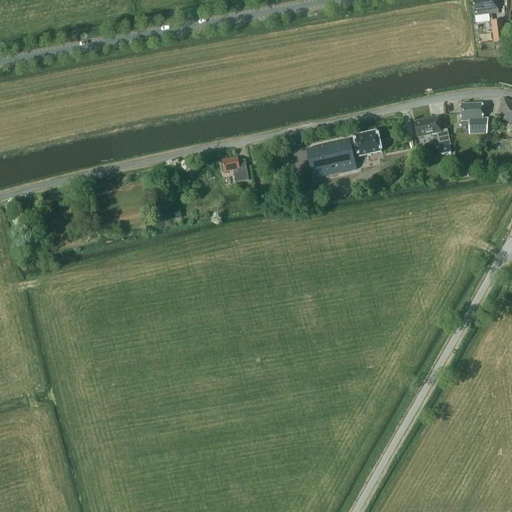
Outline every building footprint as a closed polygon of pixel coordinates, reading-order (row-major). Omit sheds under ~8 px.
[(498,13),(496,0),(472,0),(475,17),(498,13)] [(492,22),(492,46),(502,46),(502,22),(492,22)] [(511,101),(503,98),(498,113),(501,114),(498,123),(511,127),(511,101)] [(483,119),(482,104),(460,105),(461,121),(469,121),(469,134),(487,134),(488,119),(483,119)] [(414,122),(418,138),(437,134),(440,148),(450,145),(447,130),(441,131),(438,117),(414,122)] [(358,157),(381,152),(377,132),(354,137),(355,143),(351,144),(350,140),(306,150),(306,151),(312,178),(317,177),(318,178),(324,177),(325,177),(340,173),(357,169),(354,158),(354,156),(358,155),(358,157)] [(424,148),(418,150),(420,157),(426,155),(424,148)] [(473,164),(483,165),(484,153),(474,152),(473,164)] [(238,161),(238,158),(222,161),(223,172),(233,171),(235,183),(249,181),(245,160),(238,161)] [(170,220),(182,218),(180,208),(168,210),(170,220)] [(95,216),(86,218),(89,229),(98,227),(95,216)]
